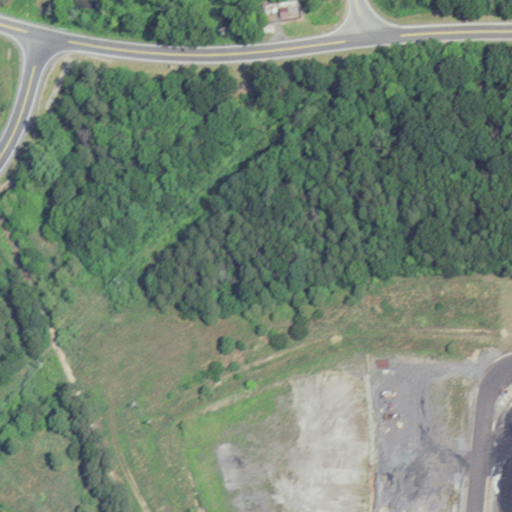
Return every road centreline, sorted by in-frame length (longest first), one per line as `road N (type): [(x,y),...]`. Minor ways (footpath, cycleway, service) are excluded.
road 1 (residential): [(511,32),(205,56),(104,48),(0,25)]
road 2 (residential): [(0,153),(45,37)]
